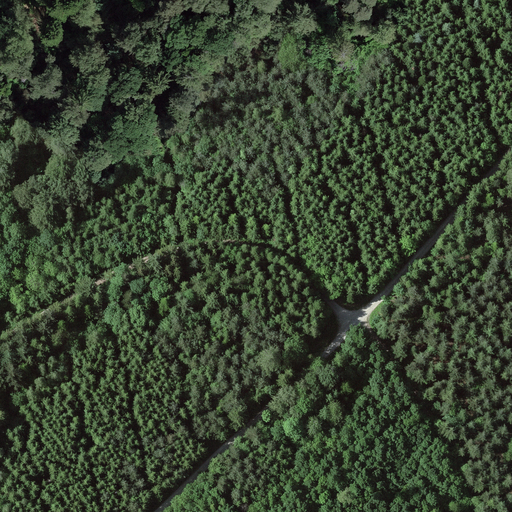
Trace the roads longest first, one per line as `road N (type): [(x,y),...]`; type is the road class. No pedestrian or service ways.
road 1 (track): [(0,343),(112,272),(218,242),(272,253),(351,325)]
road 2 (track): [(159,511),(359,318)]
road 3 (track): [(359,318),(511,147)]
road 4 (track): [(359,318),(444,444),(473,511)]
road 5 (track): [(17,0),(92,16),(115,14),(132,0)]
